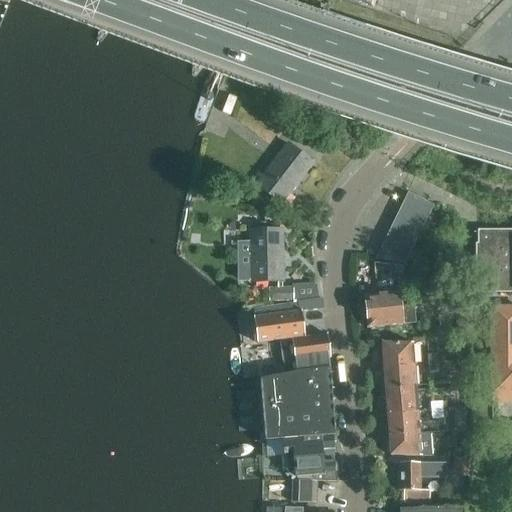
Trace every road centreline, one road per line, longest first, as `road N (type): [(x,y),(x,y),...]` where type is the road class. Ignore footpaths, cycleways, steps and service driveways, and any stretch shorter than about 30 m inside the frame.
road 1 (motorway): [(94,0),(270,66),(511,139)]
road 2 (residential): [(357,511),(341,229),(386,165)]
road 3 (motorway): [(511,95),(223,0)]
